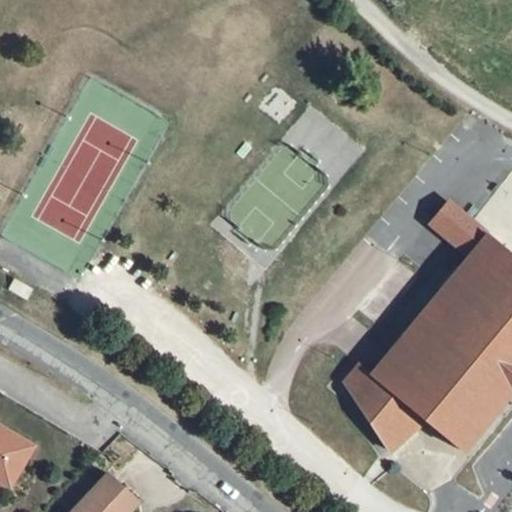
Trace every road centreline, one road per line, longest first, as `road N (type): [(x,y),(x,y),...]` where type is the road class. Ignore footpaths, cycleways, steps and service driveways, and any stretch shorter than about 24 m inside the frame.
road 1 (unclassified): [(252,511),(0,324)]
road 2 (unclassified): [(511,122),(474,105),(356,0)]
